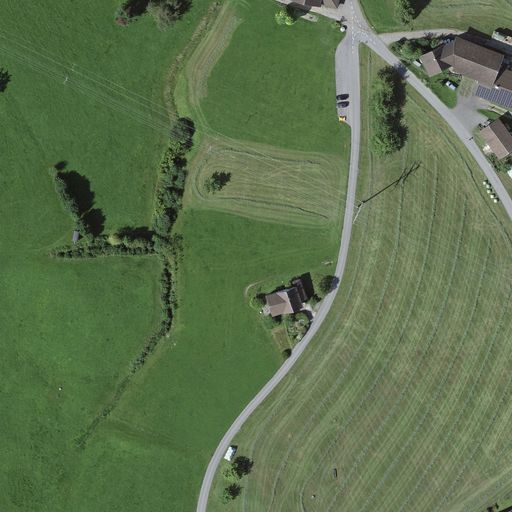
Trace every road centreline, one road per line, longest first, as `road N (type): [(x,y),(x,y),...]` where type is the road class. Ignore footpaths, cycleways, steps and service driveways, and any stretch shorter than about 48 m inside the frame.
road 1 (residential): [(356,26),(354,177),(332,294),(224,444),(201,511)]
road 2 (unclassified): [(511,208),(439,105),(356,26)]
